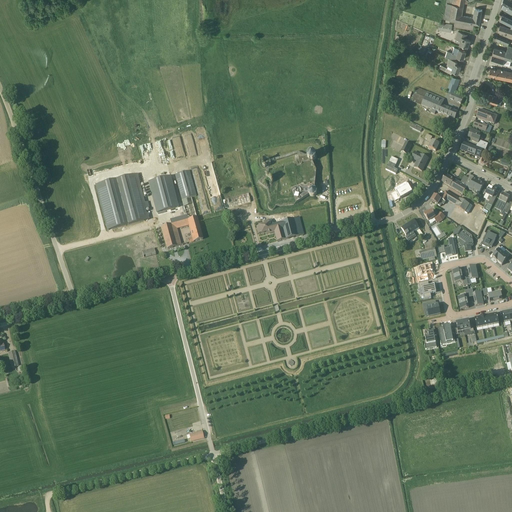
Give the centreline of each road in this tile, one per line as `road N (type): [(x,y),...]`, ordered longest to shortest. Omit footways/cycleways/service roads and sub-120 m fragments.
road 1 (unclassified): [(214,453),(511,379)]
road 2 (track): [(374,223),(362,154),(388,0)]
road 3 (unclassified): [(76,301),(0,90)]
road 4 (unclassified): [(168,276),(378,222)]
road 5 (unclassified): [(214,453),(168,276)]
road 6 (track): [(46,495),(214,453)]
road 7 (residential): [(448,156),(470,106),(497,0)]
road 8 (residential): [(450,317),(446,267),(478,259),(511,283)]
